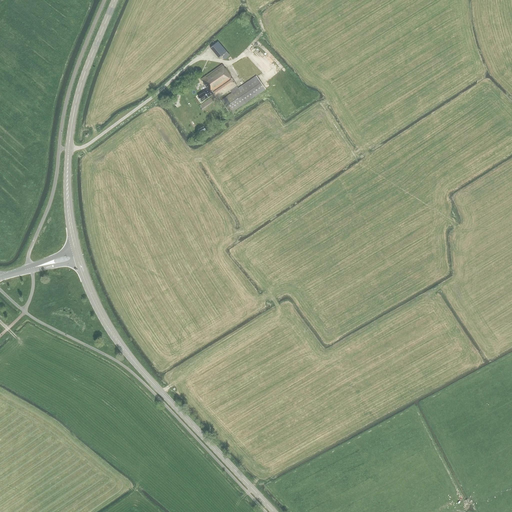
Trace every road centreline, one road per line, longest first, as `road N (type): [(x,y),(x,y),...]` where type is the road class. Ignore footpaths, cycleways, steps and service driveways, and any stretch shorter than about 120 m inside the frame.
road 1 (secondary): [(274,511),(141,371)]
road 2 (track): [(254,41),(325,109),(362,166)]
road 3 (secondary): [(68,149),(79,87),(114,0)]
road 4 (secondary): [(75,261),(108,332),(141,371)]
road 5 (secondary): [(141,371),(82,260)]
